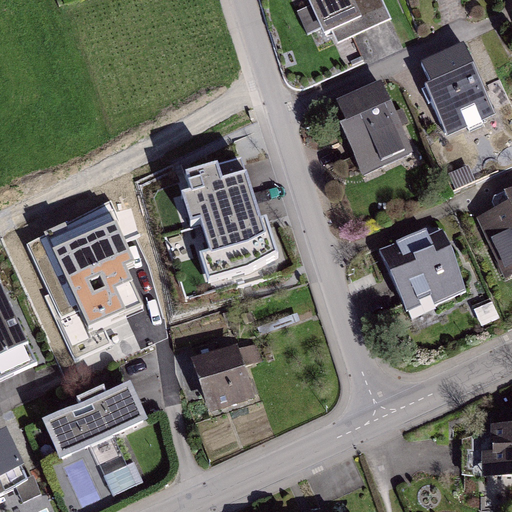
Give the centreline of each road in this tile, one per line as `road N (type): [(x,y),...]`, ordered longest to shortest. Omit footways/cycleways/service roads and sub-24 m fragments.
road 1 (residential): [(381,417),(241,0)]
road 2 (track): [(197,501),(132,191)]
road 3 (residential): [(381,417),(175,511)]
road 4 (residential): [(511,357),(381,417)]
